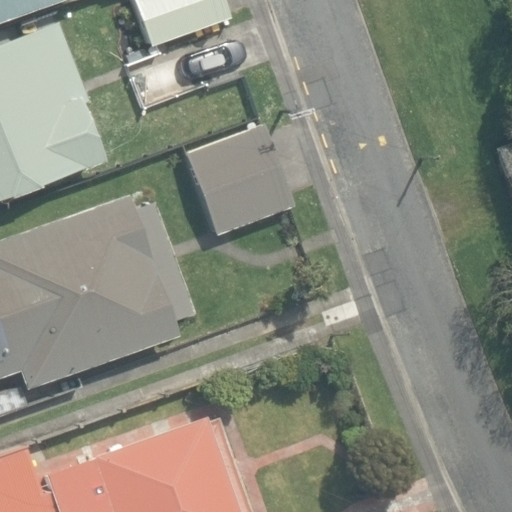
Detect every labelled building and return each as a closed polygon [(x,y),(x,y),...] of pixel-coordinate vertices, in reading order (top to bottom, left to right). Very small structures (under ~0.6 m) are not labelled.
[(0,0),(0,21),(60,0),(0,0)] [(126,0),(143,45),(222,18),(215,0),(126,0)] [(0,198),(99,163),(79,105),(85,103),(55,20),(0,39),(0,198)] [(119,64),(138,116),(208,90),(189,39),(119,64)] [(209,234),(286,207),(257,125),(180,152),(209,234)] [(511,138),(488,145),(511,230),(511,138)] [(123,208),(118,195),(0,238),(0,382),(1,387),(0,387),(0,415),(30,404),(25,389),(166,337),(160,321),(184,312),(142,201),(123,208)] [(199,423),(196,416),(39,472),(52,511),(243,511),(211,419),(199,423)] [(0,455),(0,511),(40,511),(19,449),(0,455)]
